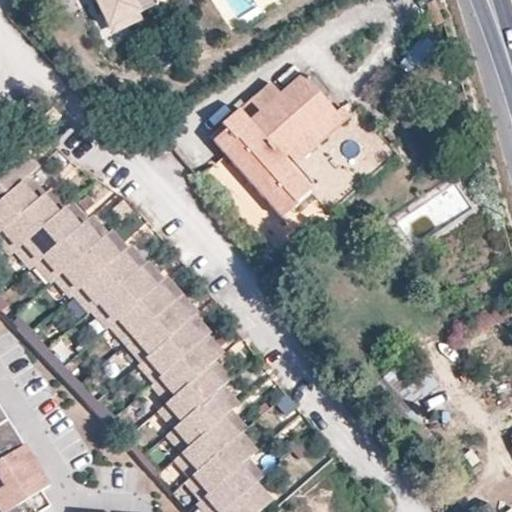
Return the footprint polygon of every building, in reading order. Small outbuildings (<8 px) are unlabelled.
[(96,0),(110,28),(117,29),(119,29),(129,27),(135,22),(140,13),(133,0),(96,0)] [(159,4),(157,0),(133,0),(140,13),(159,4)] [(343,108),(332,108),(303,73),(280,94),(249,121),(239,109),(209,136),(282,220),(313,190),(297,169),(321,148),(354,120),(343,108)] [(280,94),(270,82),(239,109),(249,121),(280,94)] [(343,108),(354,120),(321,148),(297,169),(313,190),(330,210),(398,155),(349,100),(343,108)] [(21,150),(0,168),(0,239),(12,253),(17,248),(33,266),(38,262),(53,280),(57,277),(72,294),(75,292),(91,310),(93,308),(109,326),(112,323),(144,359),(141,362),(157,380),(154,382),(170,400),(161,408),(176,426),(169,432),(185,450),(177,457),(193,475),(188,479),(203,497),(200,500),(210,511),(258,511),(272,501),(240,465),(248,458),(232,440),(242,432),(226,414),(231,410),(215,392),(223,385),(207,367),(214,361),(199,342),(208,335),(192,317),(194,314),(179,297),(163,279),(161,281),(145,263),(142,265),(127,247),(123,250),(108,232),(104,235),(88,217),(84,221),(68,203),(62,208),(47,190),(41,196),(25,177),(36,168),(21,150)] [(507,323),(456,325),(457,344),(508,343),(507,323)] [(394,366),(364,393),(400,431),(429,406),(394,366)] [(0,511),(42,511),(51,507),(41,492),(49,487),(0,409),(0,511)]
